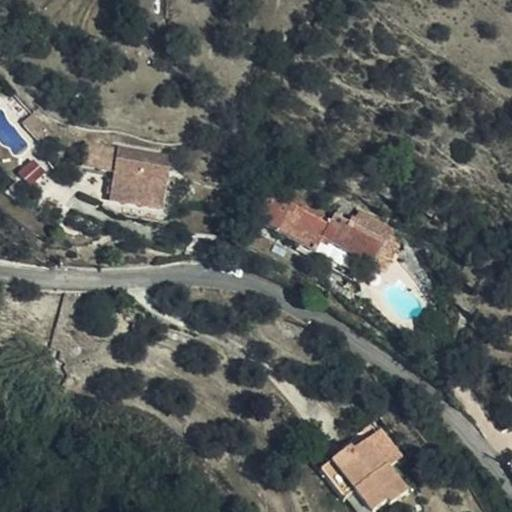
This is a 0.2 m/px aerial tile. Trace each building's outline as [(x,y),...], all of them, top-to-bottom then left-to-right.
[(51,117),(52,99),(49,95),(39,104),(51,117)] [(68,117),(52,99),(51,117),(58,126),(68,117)] [(81,169),(111,174),(116,146),(86,141),(81,169)] [(164,210),(172,159),(120,150),(112,201),(164,210)] [(34,163),(20,176),(31,187),(45,174),(34,163)] [(281,227),(319,246),(326,231),(377,257),(392,226),(396,219),(376,209),(375,212),(361,206),(359,211),(354,209),(352,213),(338,206),(327,202),(317,204),(307,199),(309,195),(291,189),(287,196),(271,188),(266,198),(262,208),(259,214),(282,225),(281,227)] [(262,208),(266,198),(261,195),(257,205),(262,208)] [(392,226),(377,257),(386,261),(401,231),(392,226)] [(353,269),(348,279),(358,284),(362,274),(353,269)] [(386,408),(374,419),(395,443),(407,432),(386,408)] [(371,414),(341,440),(345,452),(351,473),(403,453),(395,443),(374,419),(371,414)] [(345,452),(341,440),(328,451),(353,480),(351,473),(345,452)] [(351,473),(353,480),(365,472),(381,491),(394,478),(399,484),(416,468),(403,453),(351,473)]
